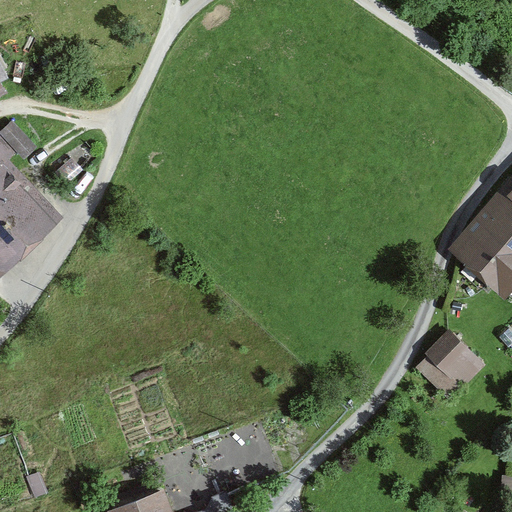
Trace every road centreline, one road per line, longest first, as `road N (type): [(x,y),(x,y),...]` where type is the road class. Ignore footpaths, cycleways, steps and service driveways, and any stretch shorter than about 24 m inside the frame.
road 1 (residential): [(268,511),(384,383),(415,332),(441,252),(511,149)]
road 2 (residential): [(175,19),(93,198),(0,336)]
road 3 (unclassified): [(368,0),(511,96)]
